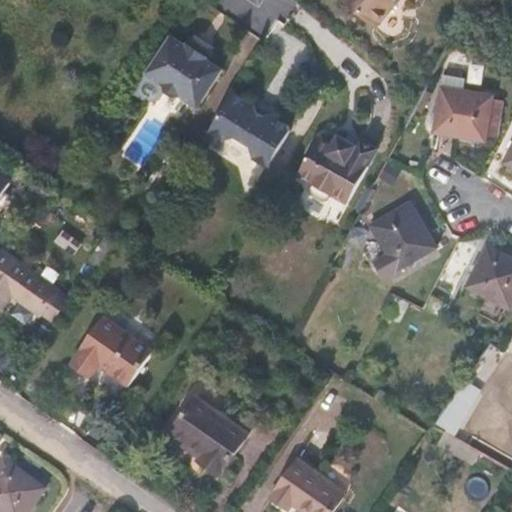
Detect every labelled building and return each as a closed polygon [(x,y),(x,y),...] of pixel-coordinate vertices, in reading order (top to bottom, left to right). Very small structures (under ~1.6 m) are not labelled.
[(399,0),(345,0),(377,26),(399,0)] [(208,58),(209,56),(212,52),(202,46),(192,39),(188,45),(172,35),(146,73),(198,108),(224,69),(208,58)] [(494,96),(465,91),(467,78),(445,75),(435,132),(460,136),(486,140),(487,136),(498,138),(504,101),(493,99),(494,96)] [(423,114),(434,95),(425,90),(415,110),(423,114)] [(210,131),(224,139),(236,137),(252,147),(255,158),(268,167),(290,131),(288,126),(272,116),(265,117),(256,112),(255,105),(244,99),(233,92),(210,131)] [(333,195),(349,204),(378,149),(361,139),(357,145),(340,135),(335,144),(328,140),(321,136),(298,175),(314,184),(311,190),(312,194),(325,202),(330,201),(333,195)] [(0,161),(0,201),(17,173),(0,161)] [(399,271),(437,248),(424,225),(411,202),(372,225),(390,255),(375,263),(385,279),(399,271)] [(511,308),(511,257),(511,258),(489,246),(468,286),(511,308)] [(70,299),(59,292),(60,289),(2,249),(0,252),(0,308),(2,310),(13,295),(42,315),(44,313),(54,321),(70,299)] [(401,322),(411,304),(397,296),(387,315),(401,322)] [(429,298),(425,307),(440,314),(444,306),(429,298)] [(156,350),(106,316),(72,363),(82,370),(92,377),(100,366),(129,386),(156,350)] [(380,416),(387,405),(352,383),(345,394),(380,416)] [(449,434),(475,390),(463,384),(434,425),(449,434)] [(251,434),(196,396),(170,433),(177,438),(184,443),(186,441),(199,450),(194,458),(221,477),(251,434)] [(6,459),(0,467),(0,510),(2,511),(29,511),(47,488),(6,459)] [(294,503),(306,511),(334,511),(347,494),(298,459),(271,497),(280,503),(289,510),(294,503)]
